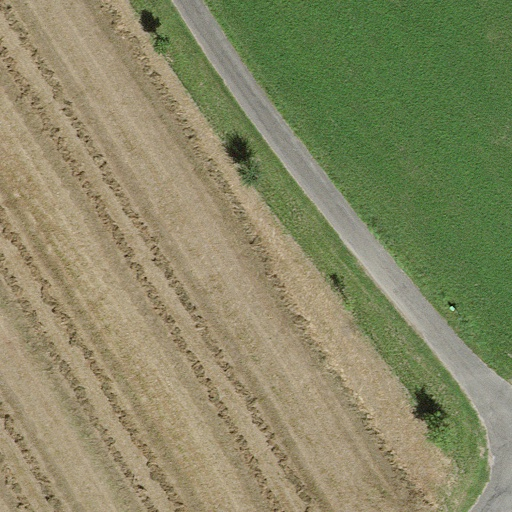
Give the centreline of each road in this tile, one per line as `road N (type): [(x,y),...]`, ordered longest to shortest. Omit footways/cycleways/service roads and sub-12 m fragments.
road 1 (unclassified): [(359,247),(182,0)]
road 2 (unclassified): [(359,247),(511,415)]
